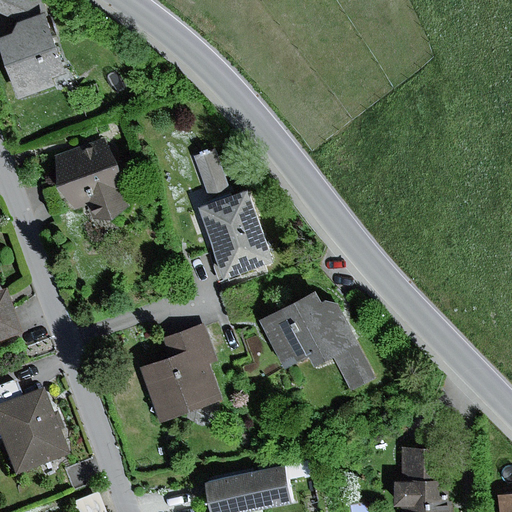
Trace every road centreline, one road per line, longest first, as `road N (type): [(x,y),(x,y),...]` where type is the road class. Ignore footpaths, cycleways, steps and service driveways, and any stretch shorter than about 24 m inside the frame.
road 1 (tertiary): [(124,0),(215,72),(348,234),(511,411)]
road 2 (residential): [(0,164),(129,511)]
